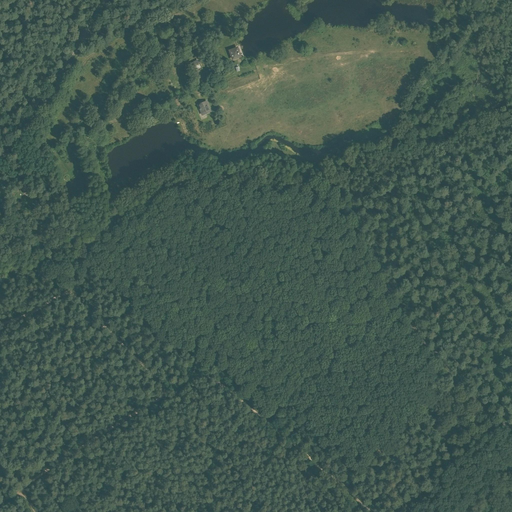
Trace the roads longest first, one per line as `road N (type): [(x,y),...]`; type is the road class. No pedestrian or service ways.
road 1 (track): [(30,150),(294,60),(429,49)]
road 2 (track): [(265,419),(394,303),(503,426)]
road 3 (track): [(371,511),(202,371),(167,393)]
road 4 (unclassified): [(0,156),(23,136),(105,0)]
road 5 (track): [(19,489),(167,393)]
road 6 (track): [(167,393),(69,291)]
